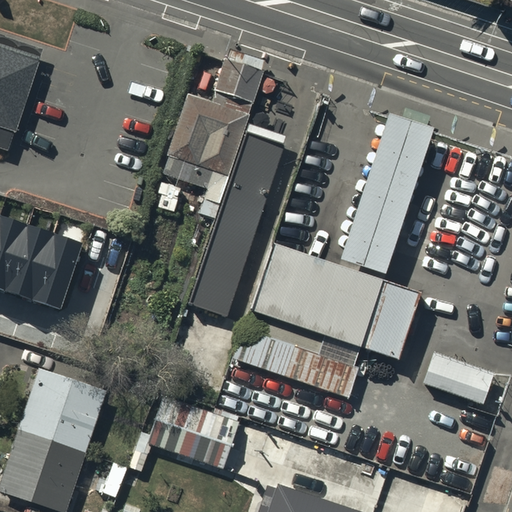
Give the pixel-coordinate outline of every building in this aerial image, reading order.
[(0,149),(6,151),(37,55),(0,42),(0,149)] [(213,96),(245,106),(258,65),(226,55),(213,96)] [(247,111),(188,91),(162,170),(206,184),(198,207),(214,212),(247,111)] [(339,254),(381,268),(431,124),(388,109),(339,254)] [(285,134),(247,121),(187,299),(225,312),(285,134)] [(0,216),(0,288),(61,309),(83,244),(0,216)] [(362,343),(391,353),(413,286),(272,239),(250,305),(362,343)] [(233,356),(345,393),(362,343),(250,305),(233,356)] [(492,371),(433,350),(422,380),(481,401),(492,371)] [(16,427),(84,451),(105,391),(36,367),(16,427)] [(146,439),(220,463),(235,417),(161,393),(146,439)] [(284,437),(245,425),(239,445),(277,457),(284,437)] [(0,473),(0,488),(64,510),(84,451),(16,427),(0,473)] [(265,511),(365,511),(275,483),(265,511)]
